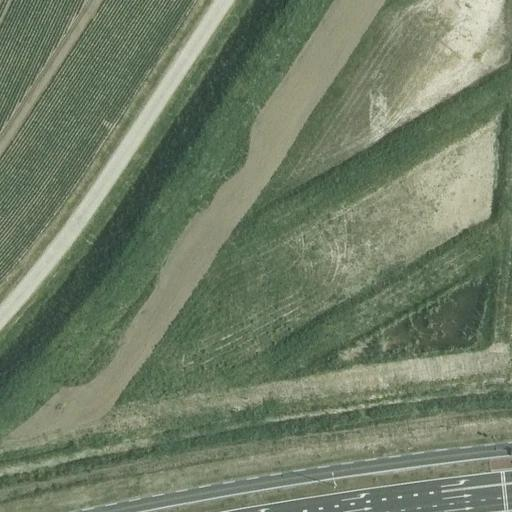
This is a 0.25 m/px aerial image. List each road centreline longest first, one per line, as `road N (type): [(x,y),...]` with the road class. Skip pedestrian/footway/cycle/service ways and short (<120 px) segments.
road 1 (primary): [(511,451),(113,511)]
road 2 (unclassified): [(0,318),(82,216),(225,0)]
